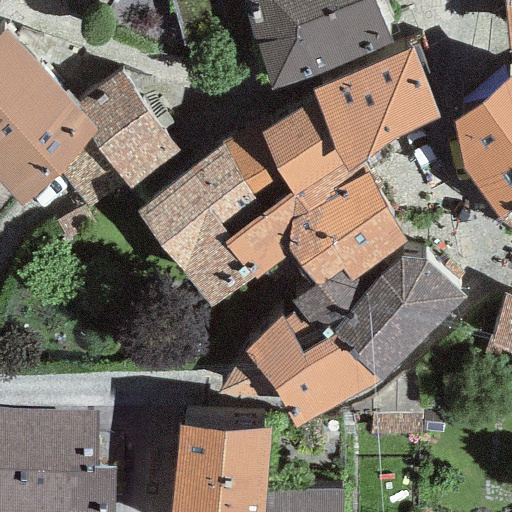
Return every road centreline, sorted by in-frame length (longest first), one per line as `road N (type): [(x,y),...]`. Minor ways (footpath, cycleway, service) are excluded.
road 1 (residential): [(47,0),(174,72),(257,100),(423,44),(482,34)]
road 2 (residential): [(486,269),(431,359),(291,440),(271,402),(157,391)]
road 3 (residential): [(482,34),(452,81),(436,153),(486,269)]
road 4 (residential): [(0,388),(157,391)]
road 5 (residential): [(157,391),(152,511)]
